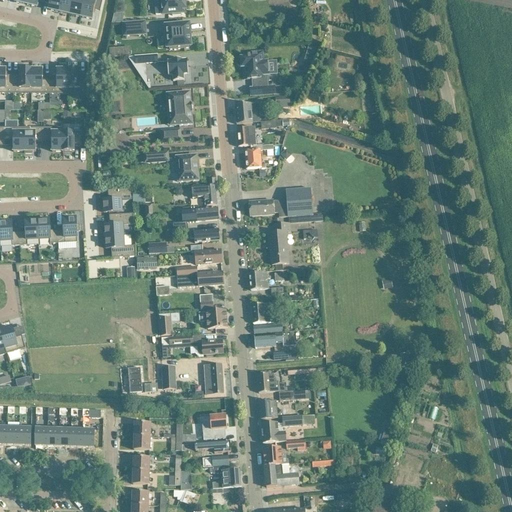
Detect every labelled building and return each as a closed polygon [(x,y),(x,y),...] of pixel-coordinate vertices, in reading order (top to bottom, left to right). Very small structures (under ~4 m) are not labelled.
[(26,0),(25,6),(37,8),(38,2),(44,4),(45,0),(26,0)] [(45,0),(44,4),(50,5),(49,11),(60,13),(62,0),(45,0)] [(62,0),(60,13),(70,16),(73,0),(62,0)] [(81,0),(73,0),(70,16),(81,18),(85,1),(81,0)] [(85,1),(81,18),(92,21),(94,10),(100,12),(102,0),(96,0),(96,3),(85,1)] [(186,11),(185,1),(184,1),(183,0),(146,0),(149,0),(154,0),(156,16),(172,15),(172,17),(181,16),(181,14),(184,14),(184,11),(186,11)] [(114,15),(112,25),(123,24),(122,15),(115,15),(114,15)] [(123,24),(124,37),(146,35),(145,23),(123,24)] [(191,47),(189,25),(165,27),(167,49),(170,49),(170,51),(189,49),(188,47),(191,47)] [(316,35),(311,35),(311,47),(328,47),(328,42),(316,42),(316,35)] [(329,36),(329,49),(358,50),(359,37),(329,36)] [(244,69),(244,76),(246,76),(246,81),(252,80),(252,81),(257,81),(257,80),(264,80),(264,77),(269,76),(268,62),(263,63),(263,53),(256,54),(257,58),(251,59),(250,59),(250,57),(248,58),(248,59),(241,59),(241,60),(239,61),(237,62),(237,64),(238,67),(239,68),(241,68),(242,69),(244,69)] [(135,66),(158,64),(157,56),(134,58),(135,66)] [(172,62),(167,62),(168,76),(173,76),(173,82),(178,82),(178,88),(184,88),(183,75),(188,75),(187,60),(181,61),(181,60),(173,61),(172,62)] [(6,71),(0,70),(0,94),(13,95),(13,82),(6,82),(6,71)] [(20,77),(13,77),(13,82),(13,95),(31,95),(31,71),(32,71),(32,70),(20,70),(20,77)] [(79,70),(67,70),(67,71),(68,71),(68,95),(86,95),(86,82),(79,82),(79,70)] [(32,71),(31,71),(31,95),(50,95),(50,82),(43,82),(43,71),(32,71)] [(57,82),(50,82),(50,95),(68,95),(68,71),(67,71),(57,71),(57,82)] [(274,96),(275,96),(274,88),(250,89),(251,97),(252,97),(252,98),(275,97),(274,96)] [(168,95),(167,95),(167,96),(168,104),(169,116),(169,126),(170,127),(174,127),(192,125),(191,114),(192,113),(192,105),(191,105),(190,93),(172,95),(168,95)] [(290,109),(289,96),(275,97),(276,110),(290,109)] [(252,124),(261,123),(259,105),(251,105),(235,106),(237,126),(252,124)] [(281,128),(280,122),(275,122),(261,124),(261,131),(276,130),(276,128),(281,128)] [(24,129),(5,129),(5,147),(13,147),(13,153),(24,153),(24,129)] [(44,129),(24,129),(24,153),(25,153),(25,155),(31,155),(31,153),(36,153),(36,142),(44,142),(44,129)] [(63,129),(44,129),(44,142),(52,142),(52,153),(62,153),(63,153),(63,134),(63,129)] [(255,129),(237,131),(239,148),(251,147),(251,149),(256,148),(256,147),(255,129)] [(181,130),(168,131),(169,143),(182,142),(181,130)] [(63,134),(63,153),(74,153),(74,147),(81,147),(81,134),(79,134),(63,134)] [(256,149),(251,149),(251,152),(245,153),(246,171),(265,169),(265,163),(262,164),(261,153),(262,153),(262,152),(273,151),(273,147),(256,149)] [(168,153),(150,155),(143,155),(144,165),(151,164),(169,163),(168,153)] [(197,157),(176,158),(178,183),(199,182),(197,157)] [(206,188),(192,189),(193,200),(198,199),(198,208),(217,207),(215,187),(206,188)] [(108,201),(103,202),(104,214),(122,213),(121,202),(132,201),(132,190),(108,191),(108,201)] [(144,190),(132,190),(133,205),(144,204),(144,200),(144,190)] [(289,219),(313,217),(311,190),(286,192),(286,202),(278,202),(278,203),(273,203),(273,202),(249,204),(250,218),(274,216),(274,215),(279,215),(279,219),(289,219)] [(147,196),(147,203),(158,203),(157,195),(147,196)] [(217,210),(179,213),(180,224),(218,221),(217,210)] [(110,226),(104,227),(105,238),(127,237),(127,225),(134,225),(133,215),(109,216),(110,226)] [(64,231),(57,232),(58,245),(76,244),(77,244),(76,233),(80,233),(79,226),(76,226),(76,220),(63,220),(64,231)] [(49,221),(37,222),(38,241),(39,241),(50,240),(50,245),(58,245),(57,232),(50,232),(49,221)] [(26,233),(19,234),(20,247),(39,246),(39,241),(38,241),(37,222),(26,223),(26,233)] [(11,223),(0,224),(0,232),(1,243),(0,243),(1,248),(20,247),(19,234),(12,234),(11,223)] [(268,235),(269,251),(271,251),(272,267),(275,267),(275,273),(283,272),(282,266),(289,265),(286,234),(290,234),(289,225),(285,226),(274,227),(275,235),(268,235)] [(220,242),(219,231),(194,233),(195,244),(220,242)] [(127,237),(105,238),(106,250),(111,249),(112,259),(136,258),(135,248),(128,248),(127,237)] [(167,244),(149,245),(149,255),(167,255),(167,244)] [(221,252),(202,253),(192,254),(192,256),(196,255),(196,266),(222,264),(221,252)] [(156,260),(146,260),(138,261),(138,272),(156,271),(156,260)] [(197,268),(177,270),(178,277),(198,276),(197,268)] [(267,273),(259,274),(249,275),(250,292),(268,290),(268,279),(270,279),(270,277),(267,278),(267,273)] [(283,274),(274,275),(275,283),(284,282),(284,279),(289,278),(288,273),(283,274)] [(200,288),(224,286),(223,275),(199,277),(200,288)] [(179,290),(200,288),(199,277),(178,278),(179,290)] [(393,287),(393,284),(381,286),(382,296),(391,295),(390,287),(393,287)] [(157,297),(170,296),(170,288),(156,289),(157,297)] [(212,296),(200,297),(200,304),(201,312),(213,311),(213,303),(212,296)] [(270,305),(262,306),(252,306),(253,325),(271,324),(270,305)] [(227,329),(225,312),(199,314),(199,323),(207,323),(208,331),(227,329)] [(171,320),(159,321),(159,337),(172,336),(171,320)] [(266,327),(253,328),(254,335),(267,334),(282,332),(281,325),(266,327)] [(12,329),(0,332),(5,349),(7,355),(25,349),(22,337),(15,339),(12,329)] [(264,338),(254,339),(255,350),(265,349),(276,348),(275,344),(282,344),(283,347),(294,346),(293,334),(277,336),(277,335),(276,335),(276,336),(275,336),(275,337),(264,338)] [(171,339),(162,339),(163,359),(170,359),(170,350),(174,350),(174,347),(190,346),(190,349),(191,355),(198,355),(200,356),(213,355),(223,355),(222,342),(212,342),(205,343),(204,336),(192,337),(192,342),(172,343),(171,339)] [(413,353),(401,355),(402,367),(414,365),(413,353)] [(221,367),(211,367),(204,368),(205,396),(223,395),(221,367)] [(140,369),(128,370),(130,394),(142,393),(140,369)] [(175,369),(161,370),(162,391),(176,391),(175,369)] [(274,375),(267,376),(257,376),(259,395),(287,392),(286,384),(278,384),(278,383),(274,384),(274,375)] [(144,385),(145,394),(158,393),(157,384),(144,385)] [(294,394),(294,393),(279,394),(280,403),(294,402),(294,400),(313,399),(312,393),(294,394)] [(276,403),(269,403),(259,404),(261,421),(277,420),(276,403)] [(83,411),(83,417),(89,417),(89,419),(100,420),(101,412),(83,411)] [(226,417),(202,419),(204,442),(226,440),(225,430),(227,430),(226,417)] [(292,418),(282,419),(283,429),(293,428),(303,427),(302,418),(292,418)] [(261,426),(263,445),(273,444),(285,443),(285,439),(285,434),(278,434),(277,424),(271,425),(261,426)] [(134,438),(151,439),(151,425),(135,425),(134,438)] [(19,447),(19,429),(8,429),(7,447),(19,447)] [(19,429),(19,447),(31,448),(31,430),(19,429)] [(47,448),(48,430),(36,430),(35,448),(47,448)] [(59,448),(59,431),(48,430),(47,448),(59,448)] [(70,449),(71,431),(59,431),(59,448),(70,449)] [(82,449),(82,431),(71,431),(70,449),(82,449)] [(82,431),(82,449),(94,450),(94,432),(82,431)] [(386,431),(382,443),(389,445),(393,434),(386,431)] [(150,452),(151,439),(134,438),(134,451),(150,452)] [(230,443),(220,443),(195,445),(196,452),(214,451),(214,454),(231,453),(230,443)] [(305,452),(305,443),(286,444),(287,451),(297,450),(297,452),(305,452)] [(263,450),(265,468),(282,467),(282,466),(289,465),(289,457),(281,457),(280,449),(263,450)] [(213,467),(229,466),(228,458),(212,459),(213,467)] [(133,472),(150,473),(150,460),(134,459),(133,472)] [(210,475),(210,464),(201,464),(201,475),(210,475)] [(229,466),(213,467),(213,475),(222,475),(223,484),(212,484),(213,491),(231,489),(241,489),(240,471),(229,472),(229,466)] [(282,467),(265,468),(266,489),(284,487),(289,486),(289,487),(290,487),(300,486),(299,475),(289,476),(289,466),(282,467)] [(149,486),(150,473),(133,472),(133,486),(149,486)] [(132,507),(149,507),(149,494),(133,494),(132,507)] [(167,506),(179,507),(180,498),(168,497),(167,506)] [(192,508),(194,501),(185,498),(182,505),(192,508)]
